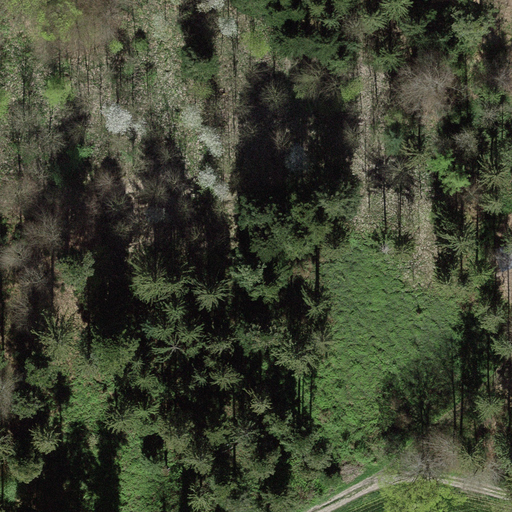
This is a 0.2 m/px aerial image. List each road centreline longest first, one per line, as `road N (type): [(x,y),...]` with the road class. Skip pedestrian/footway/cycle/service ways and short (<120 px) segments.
road 1 (track): [(319,511),(400,475),(511,496)]
road 2 (track): [(384,479),(511,362)]
